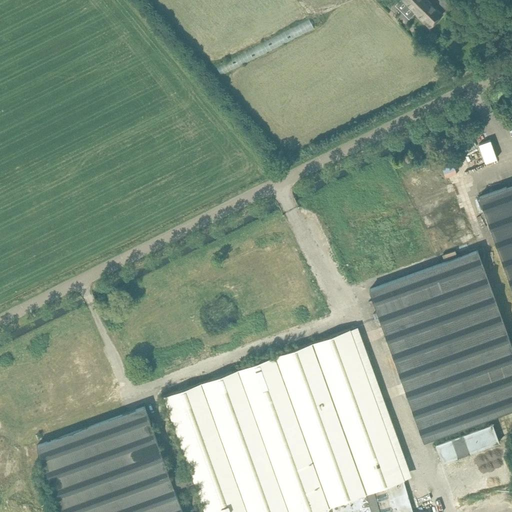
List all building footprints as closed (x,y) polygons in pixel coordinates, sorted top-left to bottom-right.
[(400,0),(395,5),(409,19),(415,13),(423,20),(430,27),(442,15),(435,8),(427,0),(400,0)] [(511,184),(479,197),(511,288),(511,184)] [(457,232),(451,234),(454,245),(473,238),(465,217),(453,221),(457,232)] [(511,408),(511,347),(480,260),(477,250),(369,289),(424,440),(511,408)] [(404,479),(350,329),(163,396),(205,511),(412,511),(403,480),(404,479)] [(182,511),(148,416),(144,407),(37,445),(60,511),(182,511)] [(442,463),(451,460),(499,443),(492,424),(435,445),(442,463)]
